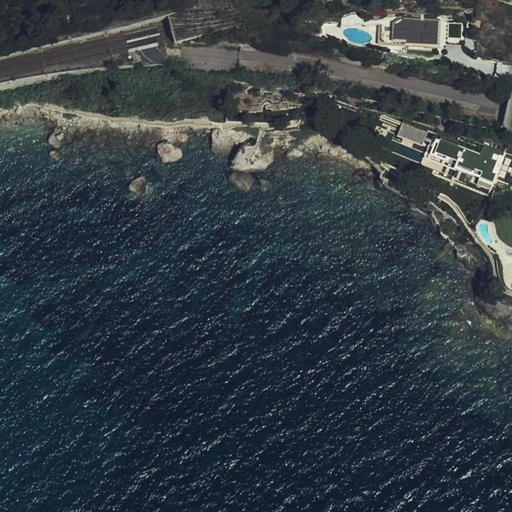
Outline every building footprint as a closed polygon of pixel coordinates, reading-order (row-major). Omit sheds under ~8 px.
[(438,22),(401,21),(394,26),(395,42),(407,42),(407,46),(437,47),(438,22)] [(449,39),(463,38),(463,22),(448,22),(449,39)] [(331,117),(337,119),(348,123),(353,114),(357,115),(359,113),(360,111),(357,110),(336,102),(333,107),(331,117)] [(273,122),(272,113),(262,113),(263,122),(273,122)] [(404,125),(400,136),(423,143),(427,133),(404,125)] [(447,185),(460,170),(457,167),(444,183),(447,185)] [(471,223),(494,198),(494,197),(482,187),(486,183),(476,175),(472,179),(460,170),(447,185),(466,200),(463,203),(456,211),(471,223)] [(445,188),(463,203),(466,200),(447,185),(445,188)] [(494,198),(494,201),(494,207),(507,212),(511,201),(494,197),(494,198)]
